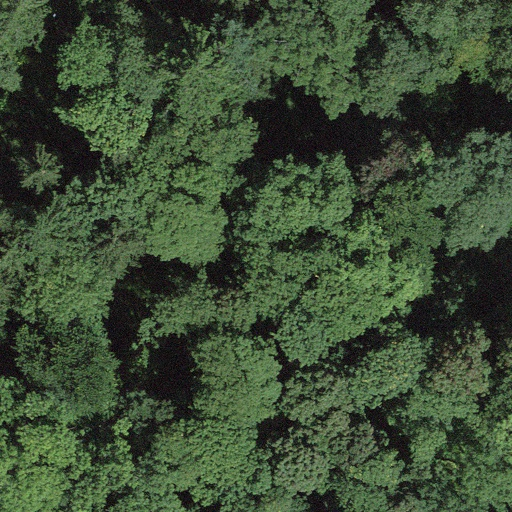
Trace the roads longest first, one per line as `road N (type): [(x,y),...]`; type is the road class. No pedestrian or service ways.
road 1 (track): [(0,343),(143,288),(301,118),(361,0)]
road 2 (track): [(421,511),(511,432)]
